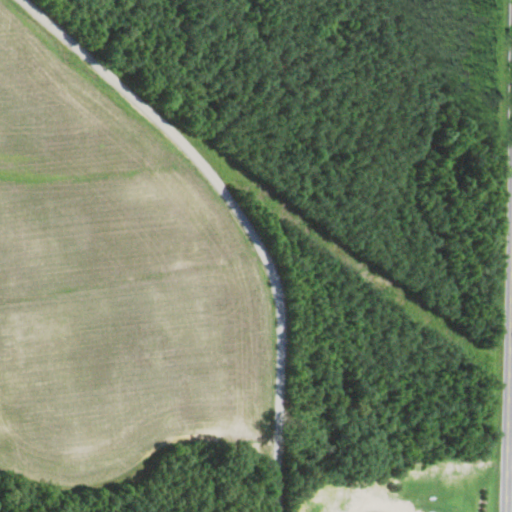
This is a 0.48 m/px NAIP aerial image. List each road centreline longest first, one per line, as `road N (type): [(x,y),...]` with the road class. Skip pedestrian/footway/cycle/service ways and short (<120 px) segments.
road 1 (residential): [(23,0),(167,128),(262,252),(276,337),(274,511)]
road 2 (residential): [(508,511),(511,329)]
